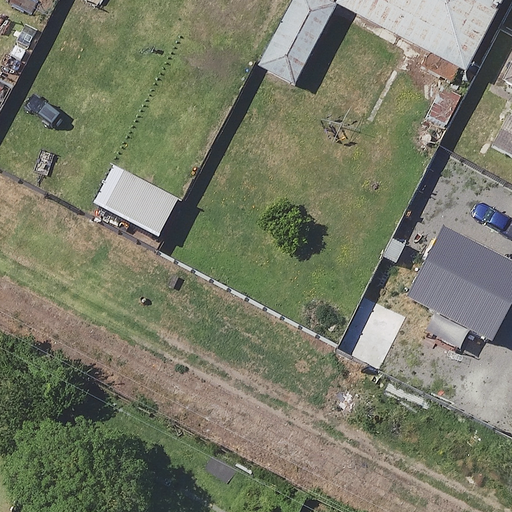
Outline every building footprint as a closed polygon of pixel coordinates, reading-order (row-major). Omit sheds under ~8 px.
[(226,89),(277,0),(194,0),(164,54),(226,89)] [(496,0),(333,0),(333,2),(462,67),(496,0)] [(315,54),(276,33),(255,70),(294,91),(315,54)] [(511,52),(500,78),(511,84),(511,52)] [(511,118),(506,116),(492,147),(511,155),(511,118)] [(163,203),(133,190),(119,223),(149,235),(163,203)] [(70,235),(13,205),(0,229),(0,233),(55,263),(70,235)] [(511,294),(511,267),(438,229),(404,294),(489,339),(511,294)]
